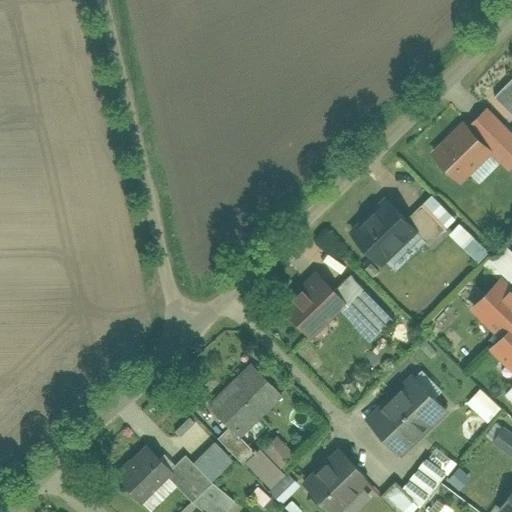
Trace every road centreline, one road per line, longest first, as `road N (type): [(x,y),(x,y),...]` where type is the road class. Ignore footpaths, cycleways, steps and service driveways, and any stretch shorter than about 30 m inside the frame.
road 1 (residential): [(511,25),(189,337)]
road 2 (unclassified): [(189,337),(102,0)]
road 3 (residential): [(189,337),(45,481)]
